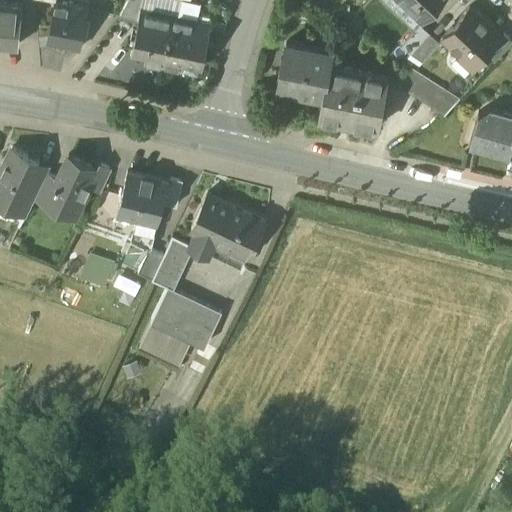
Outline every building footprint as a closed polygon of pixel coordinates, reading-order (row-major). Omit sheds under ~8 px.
[(0,0),(0,37),(17,39),(21,0),(0,0)] [(61,38),(77,41),(87,1),(80,0),(53,0),(46,32),(61,36),(61,38)] [(124,0),(120,9),(138,14),(141,3),(142,3),(142,0),(124,0)] [(407,0),(423,14),(436,0),(407,0)] [(457,51),(470,63),(487,45),(488,44),(501,29),(499,27),(470,1),(442,31),(460,47),(457,51)] [(162,57),(172,9),(142,3),(141,3),(138,14),(132,43),(146,46),(145,53),(162,57)] [(211,18),(172,9),(162,57),(181,61),(183,53),(203,57),(211,18)] [(401,39),(412,45),(429,26),(420,18),(401,39)] [(488,44),(496,52),(511,34),(511,33),(502,24),(499,27),(501,29),(488,44)] [(438,34),(429,26),(412,45),(423,51),(438,34)] [(278,80),(323,89),(329,58),(331,44),(286,35),(283,51),(281,51),(279,64),(281,64),(278,80)] [(395,76),(445,107),(460,91),(406,57),(395,76)] [(388,69),(329,58),(323,89),(319,109),(378,120),(388,69)] [(469,137),(508,149),(511,135),(511,107),(489,101),(478,108),(469,137)] [(0,190),(16,198),(36,159),(39,153),(13,139),(0,163),(0,190)] [(50,189),(75,202),(88,176),(96,160),(95,160),(67,146),(56,168),(47,188),(50,189)] [(88,176),(101,182),(101,180),(111,161),(97,155),(95,160),(96,160),(88,176)] [(30,199),(35,189),(47,164),(36,159),(16,198),(27,204),(30,199)] [(118,204),(139,208),(141,200),(161,204),(164,193),(169,171),(167,171),(128,162),(128,163),(123,185),(118,204)] [(56,168),(47,164),(35,189),(47,195),(50,189),(47,188),(56,168)] [(164,193),(177,196),(182,173),(183,171),(168,168),(168,169),(167,171),(169,171),(164,193)] [(209,244),(242,260),(266,210),(230,194),(230,195),(207,185),(191,218),(195,220),(187,236),(195,239),(208,246),(209,244)] [(50,189),(47,195),(73,207),(75,202),(50,189)] [(152,241),(161,204),(141,200),(139,208),(133,233),(149,243),(150,240),(152,241)] [(154,269),(171,277),(176,279),(195,239),(187,236),(173,229),(164,247),(154,269)] [(139,265),(153,272),(154,269),(164,247),(152,241),(150,240),(149,243),(139,265)] [(79,270),(103,279),(113,255),(89,245),(79,270)] [(223,301),(176,279),(171,277),(154,313),(196,333),(206,338),(223,301)] [(142,338),(184,358),(196,333),(154,313),(142,338)]
